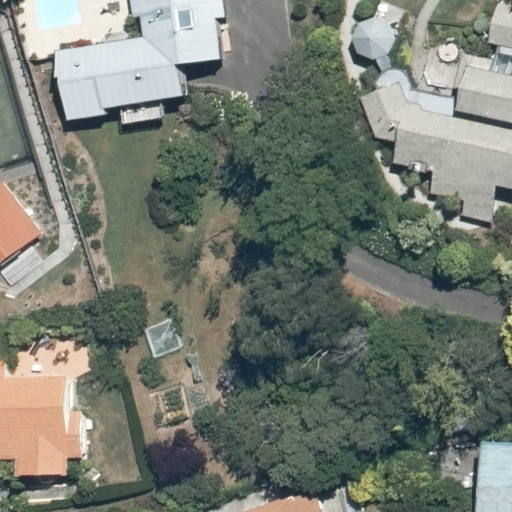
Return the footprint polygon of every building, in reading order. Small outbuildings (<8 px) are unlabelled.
[(153,42),(64,49),(67,85),(73,84),(75,126),(117,124),(117,113),(195,109),(193,74),(235,72),(233,24),(237,24),(235,0),(137,0),(139,22),(152,22),(153,42)] [(387,94),(368,101),(389,148),(402,142),(400,133),(413,129),(399,187),(472,203),(471,218),(483,218),(477,243),(500,247),(508,192),(511,193),(511,0),(503,0),(496,54),(472,50),(474,36),(434,30),(430,58),(412,55),(410,74),(383,70),(387,94)] [(28,174),(0,168),(0,270),(32,277),(44,212),(22,207),(28,174)] [(92,336),(0,336),(0,476),(9,466),(27,466),(27,480),(74,480),(74,461),(92,461),(92,336)] [(511,511),(511,435),(491,436),(491,511),(511,511)] [(263,511),(260,511),(331,511),(321,480),(259,499),(263,511)]
